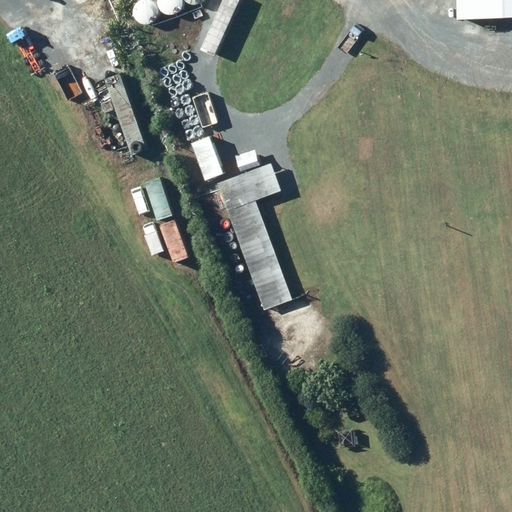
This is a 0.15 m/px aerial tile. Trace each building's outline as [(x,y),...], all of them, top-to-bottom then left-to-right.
[(39,0),(22,0),(48,51),(61,44),(39,0)] [(213,0),(140,0),(130,4),(140,29),(213,0)] [(238,44),(249,11),(228,4),(217,36),(238,44)] [(373,12),(364,24),(430,76),(439,64),(373,12)] [(221,92),(234,53),(212,45),(199,84),(221,92)] [(504,86),(507,66),(467,59),(464,79),(504,86)] [(127,70),(98,79),(106,103),(111,102),(130,158),(153,150),(127,70)] [(212,134),(194,141),(209,180),(227,173),(212,134)] [(282,192),(272,163),(218,182),(263,312),(294,301),(259,199),(282,192)] [(192,254),(163,174),(145,181),(175,260),(192,254)]
